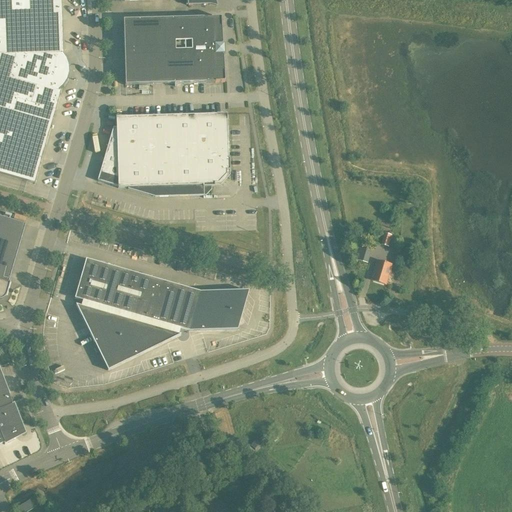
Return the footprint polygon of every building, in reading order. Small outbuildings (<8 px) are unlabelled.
[(0,0),(0,174),(34,184),(60,92),(59,91),(62,89),(65,86),(67,82),(69,78),(69,74),(70,70),(69,66),(68,62),(66,58),(63,55),(60,0),(0,0)] [(125,86),(225,83),(221,18),(123,21),(125,86)] [(118,189),(128,188),(128,190),(154,197),(205,196),(205,190),(211,190),(211,187),(214,187),(214,184),(218,184),(226,175),(226,171),(229,171),(229,159),(228,159),(226,115),(116,118),(116,128),(113,128),(100,173),(97,181),(118,187),(118,189)] [(0,300),(1,300),(2,300),(3,299),(4,298),(5,297),(6,296),(7,295),(10,284),(8,283),(25,225),(0,217),(0,300)] [(389,248),(392,236),(384,233),(381,245),(389,248)] [(399,254),(402,245),(392,242),(389,251),(399,254)] [(368,263),(372,249),(357,246),(355,254),(357,255),(356,260),(368,263)] [(200,292),(86,260),(74,299),(82,301),(81,307),(75,305),(107,371),(181,335),(178,334),(180,329),(188,332),(237,331),(248,291),(200,292)] [(391,277),(394,266),(377,260),(374,272),(375,272),(373,281),(387,285),(389,276),(391,277)] [(12,404),(8,395),(9,394),(0,371),(0,444),(4,443),(4,445),(5,445),(5,443),(24,433),(13,405),(14,405),(14,404),(12,404)] [(29,501),(20,506),(23,511),(24,511),(32,507),(29,501)]
